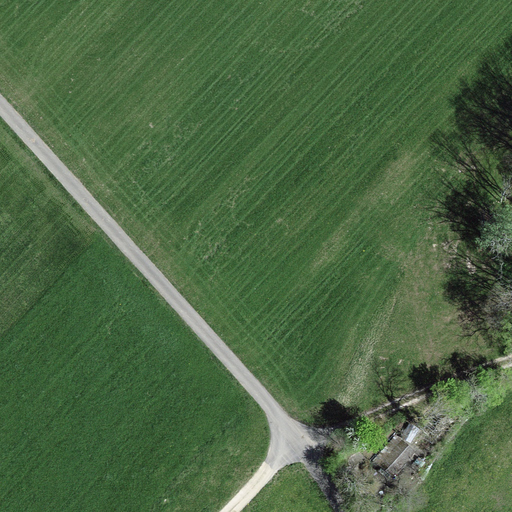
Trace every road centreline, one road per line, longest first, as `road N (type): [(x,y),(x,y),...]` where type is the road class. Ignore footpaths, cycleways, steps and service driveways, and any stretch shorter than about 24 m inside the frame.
road 1 (track): [(299,442),(0,97)]
road 2 (track): [(511,358),(299,442)]
